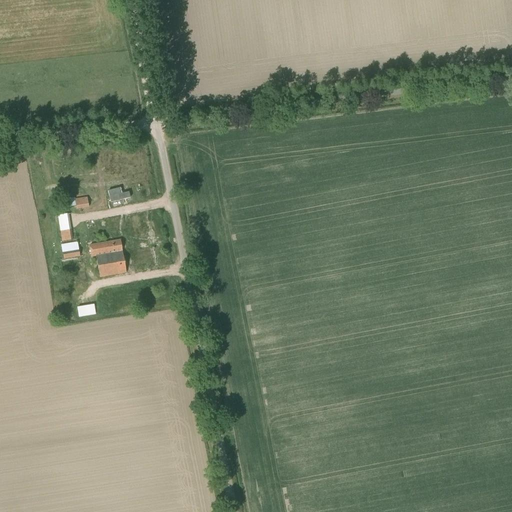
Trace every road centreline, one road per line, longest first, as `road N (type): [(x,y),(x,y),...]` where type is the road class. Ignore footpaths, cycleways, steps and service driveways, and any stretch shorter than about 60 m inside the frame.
road 1 (unclassified): [(231,511),(155,122)]
road 2 (unclassified): [(155,122),(511,78)]
road 3 (unclassified): [(0,142),(155,122)]
road 4 (track): [(155,122),(131,0)]
